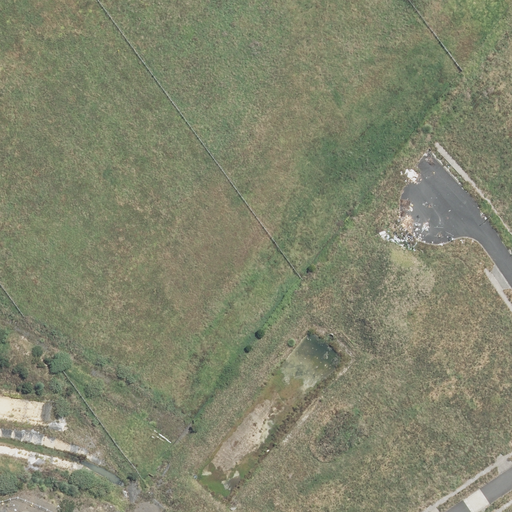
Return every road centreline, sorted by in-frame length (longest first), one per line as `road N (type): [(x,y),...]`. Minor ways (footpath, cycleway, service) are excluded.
road 1 (unknown): [(363,72),(77,511)]
road 2 (unknown): [(63,0),(238,264)]
road 3 (unknown): [(471,222),(363,72)]
road 4 (residential): [(426,200),(471,222),(511,280)]
